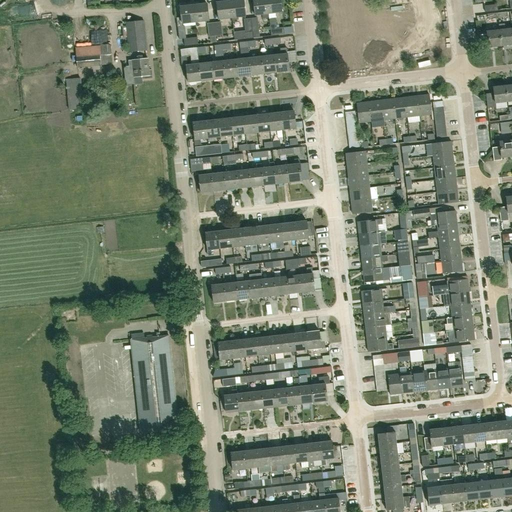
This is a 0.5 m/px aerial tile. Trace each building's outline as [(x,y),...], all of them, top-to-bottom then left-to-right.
[(238,16),(245,16),(243,0),(238,0),(230,1),(232,17),(231,17),(232,21),(238,20),(238,16)] [(269,17),(268,13),(266,0),(252,0),(255,14),(262,13),(262,18),(269,17)] [(266,0),(268,13),(282,11),(280,0),(266,0)] [(232,17),(230,1),(216,3),(218,19),(231,17),(232,17)] [(181,15),(181,17),(176,18),(177,27),(182,26),(182,24),(196,22),(194,6),(187,6),(185,4),(180,5),(178,7),(178,12),(181,15)] [(196,22),(209,20),(207,4),(194,6),(196,22)] [(483,13),(497,11),(496,5),(483,6),(483,13)] [(496,18),(496,13),(487,14),(488,19),(494,19),(495,26),(497,26),(496,18)] [(259,37),(259,31),(257,17),(250,18),(253,38),(259,37)] [(253,38),(250,18),(243,19),(244,26),(233,28),(235,40),(253,38)] [(129,52),(147,51),(143,21),(126,23),(129,52)] [(216,36),(222,35),(221,21),(214,22),(216,36)] [(209,37),(210,43),(216,43),(215,36),(216,36),(214,22),(207,23),(209,37)] [(504,24),(498,25),(499,29),(498,30),(499,46),(511,44),(510,28),(504,29),(504,24)] [(498,30),(491,30),(491,27),(486,27),(487,31),(485,31),(487,47),(499,46),(498,30)] [(101,28),(90,29),(91,43),(103,42),(101,28)] [(285,34),(284,28),(271,29),(271,36),(285,34)] [(185,46),(198,45),(198,37),(184,39),(185,46)] [(248,48),(247,42),(239,43),(240,53),(248,52),(248,48)] [(101,66),(112,64),(110,45),(86,47),(87,48),(76,49),(78,68),(101,66)] [(191,84),(195,84),(196,81),(201,80),(199,63),(197,52),(198,52),(197,47),(180,49),(181,56),(191,55),(192,64),(186,65),(188,82),(189,82),(191,84)] [(280,54),(274,54),(276,72),(289,70),(287,53),(286,48),(280,49),(280,54)] [(274,54),(262,56),(264,73),(276,72),(274,54)] [(262,56),(249,57),(251,75),(264,73),(262,56)] [(249,57),(237,59),(239,76),(251,75),(249,57)] [(152,70),(149,70),(148,58),(132,59),(132,60),(128,61),(129,67),(124,67),(125,85),(134,84),(134,77),(142,76),(142,79),(152,78),(152,70)] [(237,59),(224,60),(226,77),(239,76),(237,59)] [(224,60),(211,62),(214,79),(226,77),(224,60)] [(211,62),(199,63),(201,80),(214,79),(211,62)] [(80,79),(76,79),(66,80),(68,110),(76,109),(83,108),(80,79)] [(494,103),(506,102),(504,85),(492,87),(492,93),(484,94),(486,108),(494,107),(494,103)] [(418,116),(430,114),(428,95),(416,97),(418,116)] [(418,116),(416,97),(404,98),(406,117),(418,116)] [(406,117),(404,98),(392,99),(394,119),(406,117)] [(394,119),(392,99),(380,101),(382,120),(394,119)] [(382,120),(380,101),(368,102),(370,121),(382,120)] [(370,121),(368,102),(356,104),(358,123),(370,121)] [(281,111),(283,130),(296,128),(294,110),(281,111)] [(283,130),(281,111),(268,113),(271,131),(283,130)] [(271,131),(268,113),(256,114),(258,132),(271,131)] [(258,132),(256,114),(243,116),(245,134),(258,132)] [(245,134),(243,116),(231,117),(233,135),(245,134)] [(233,135),(231,117),(218,119),(220,137),(233,135)] [(220,137),(218,119),(206,120),(208,138),(220,137)] [(208,138),(206,120),(193,122),(195,146),(201,145),(200,139),(208,138)] [(498,142),(499,147),(491,148),(493,161),(500,160),(500,158),(511,156),(511,150),(511,140),(498,142)] [(432,156),(451,154),(450,142),(430,144),(432,156)] [(347,166),(366,163),(365,151),(345,153),(347,166)] [(451,154),(432,156),(433,168),(453,166),(451,154)] [(289,182),(302,181),(300,159),(294,159),(295,164),(287,165),(289,182)] [(269,167),(262,167),(264,185),(277,184),(275,166),(274,166),(274,162),(269,163),(269,167)] [(366,163),(347,166),(348,178),(368,175),(366,163)] [(256,168),(249,169),(252,187),(264,185),(262,167),(261,168),(261,164),(256,164),(256,168)] [(287,165),(275,166),(277,184),(289,182),(287,165)] [(453,166),(433,168),(435,180),(454,178),(453,166)] [(214,191),(211,169),(206,170),(207,174),(199,175),(201,193),(214,191)] [(211,169),(214,191),(226,190),(224,172),(212,173),(211,169)] [(249,169),(237,170),(239,188),(252,187),(249,169)] [(237,170),(224,172),(226,190),(239,188),(237,170)] [(368,175),(348,178),(349,190),(369,188),(368,175)] [(454,178),(435,180),(436,192),(455,190),(454,178)] [(369,188),(349,190),(351,202),(371,200),(369,188)] [(455,190),(436,192),(437,205),(457,202),(455,190)] [(511,195),(505,197),(506,207),(498,208),(500,221),(508,220),(507,213),(511,212),(511,226),(511,227),(511,195)] [(351,202),(351,205),(352,214),(372,212),(371,200),(351,202)] [(436,225),(456,223),(454,211),(441,213),(441,207),(424,209),(413,211),(404,212),(404,213),(406,229),(410,229),(410,228),(412,228),(412,224),(408,225),(408,221),(411,221),(411,219),(414,219),(425,217),(425,216),(429,216),(429,221),(436,221),(436,225)] [(357,222),(358,234),(378,232),(384,231),(383,219),(357,222)] [(296,240),(308,239),(306,221),(293,223),(296,240)] [(281,224),(283,242),(296,240),(293,223),(281,224)] [(427,233),(428,238),(457,235),(456,223),(436,225),(437,232),(427,233)] [(268,226),(271,243),(283,242),(281,224),(268,226)] [(256,227),(258,244),(271,243),(268,226),(256,227)] [(258,244),(256,227),(243,228),(245,246),(246,251),(251,251),(250,245),(258,244)] [(231,230),(233,247),(245,246),(243,228),(231,230)] [(407,235),(406,229),(401,229),(394,230),(395,240),(407,239),(407,235)] [(218,231),(220,249),(233,247),(231,230),(218,231)] [(213,255),(213,250),(220,249),(218,231),(205,233),(207,250),(208,255),(213,255)] [(379,244),(378,232),(358,234),(360,246),(379,244)] [(438,238),(439,249),(459,247),(457,235),(428,238),(428,239),(438,238)] [(396,243),(398,254),(409,253),(408,241),(396,243)] [(360,246),(361,258),(381,256),(379,244),(360,246)] [(511,251),(511,252),(511,245),(503,246),(504,254),(511,253),(511,251)] [(439,249),(440,262),(460,259),(459,247),(439,249)] [(399,266),(410,265),(409,253),(398,254),(399,266)] [(361,258),(362,270),(382,268),(381,262),(388,261),(387,255),(381,256),(361,258)] [(433,255),(416,256),(417,263),(434,262),(433,255)] [(462,272),(460,259),(440,262),(442,274),(462,272)] [(399,266),(401,281),(412,280),(410,265),(399,266)] [(383,281),(390,280),(389,275),(389,267),(382,268),(362,270),(364,283),(383,281)] [(307,268),(307,273),(300,274),(302,292),(315,291),(313,273),(312,273),(312,268),(307,268)] [(302,292),(300,274),(287,276),(289,294),(302,292)] [(289,294),(287,276),(275,277),(277,295),(289,294)] [(277,295),(275,277),(262,279),(264,297),(277,295)] [(264,297),(262,279),(250,280),(252,298),(264,297)] [(433,296),(449,294),(468,292),(466,279),(447,281),(447,285),(432,287),(433,296)] [(252,298),(250,280),(237,282),(239,300),(252,298)] [(239,300),(237,282),(225,283),(227,301),(239,300)] [(227,301),(225,283),(212,285),(214,303),(227,301)] [(404,299),(414,298),(412,283),(402,284),(404,299)] [(361,291),(362,304),(382,302),(380,289),(361,291)] [(468,292),(449,294),(450,306),(469,304),(468,292)] [(428,308),(426,296),(424,297),(419,297),(419,304),(420,309),(428,308)] [(383,307),(382,302),(362,304),(364,316),(389,313),(388,307),(383,307)] [(469,304),(450,306),(451,318),(471,315),(469,304)] [(364,316),(365,328),(385,325),(385,326),(391,325),(390,313),(389,313),(364,316)] [(471,315),(451,318),(446,319),(447,324),(452,324),(453,330),(472,328),(471,315)] [(428,333),(434,333),(432,320),(427,321),(427,320),(421,321),(423,333),(428,333)] [(365,328),(367,340),(386,338),(385,326),(385,325),(365,328)] [(453,330),(454,336),(448,337),(448,343),(474,340),(472,328),(453,330)] [(320,330),(307,332),(309,349),(326,347),(325,341),(321,342),(320,330)] [(307,332),(294,333),(296,351),(309,349),(307,332)] [(284,352),(296,351),(294,333),(281,335),(284,352)] [(418,334),(413,334),(413,339),(397,341),(398,349),(420,346),(418,334)] [(169,335),(152,337),(152,335),(146,336),(146,338),(130,340),(140,432),(162,430),(161,421),(178,419),(169,335)] [(281,335),(269,336),(271,354),(284,352),(281,335)] [(269,336),(256,338),(258,355),(271,354),(269,336)] [(246,357),(258,355),(256,338),(244,339),(246,357)] [(388,350),(394,349),(393,344),(387,345),(386,338),(367,340),(368,352),(388,350)] [(244,339),(231,341),(233,358),(246,357),(244,339)] [(220,359),(233,358),(231,341),(218,342),(220,359)] [(411,361),(410,357),(410,351),(397,352),(398,357),(399,362),(411,361)] [(450,388),(462,386),(459,362),(453,362),(454,367),(448,368),(450,388)] [(450,388),(448,368),(436,369),(438,389),(450,388)] [(438,389),(436,369),(424,371),(426,391),(438,389)] [(426,391),(424,371),(412,372),(414,392),(426,391)] [(414,392),(412,372),(400,374),(402,393),(414,392)] [(402,393),(400,374),(387,375),(390,395),(402,393)] [(235,377),(222,379),(223,387),(236,385),(235,377)] [(328,401),(326,384),(330,384),(329,377),(320,378),(320,384),(313,385),(315,403),(328,401)] [(293,379),(294,387),(288,388),(290,406),(302,404),(300,386),(299,386),(299,378),(293,379)] [(315,403),(313,385),(300,386),(302,404),(315,403)] [(290,406),(288,388),(275,389),(277,407),(290,406)] [(277,407),(275,389),(263,390),(265,409),(277,407)] [(240,412),(238,393),(237,393),(236,390),(231,390),(232,394),(224,395),(227,413),(240,412)] [(265,409),(263,390),(250,392),(252,410),(265,409)] [(252,410),(250,392),(238,393),(240,412),(252,410)] [(507,438),(505,421),(494,422),(496,439),(507,438)] [(496,439),(494,422),(484,423),(486,441),(496,439)] [(486,441),(484,423),(473,425),(475,442),(486,441)] [(475,442),(473,425),(462,426),(464,443),(475,442)] [(464,443),(462,426),(451,427),(453,444),(464,443)] [(453,444),(451,427),(440,428),(442,446),(453,444)] [(442,446),(440,428),(429,430),(430,437),(425,437),(426,450),(432,449),(432,447),(442,446)] [(377,434),(378,445),(396,443),(395,432),(377,434)] [(332,440),(319,442),(321,459),(334,458),(332,440)] [(307,443),(309,467),(314,466),(313,460),(321,459),(319,442),(307,443)] [(294,445),(296,462),(301,462),(302,468),(309,467),(307,443),(294,445)] [(398,454),(396,443),(378,445),(380,456),(398,454)] [(296,462),(294,445),(282,446),(284,464),(296,462)] [(282,446),(269,448),(271,465),(270,465),(271,472),(277,471),(276,465),(284,464),(282,446)] [(258,467),(270,465),(271,465),(269,448),(257,449),(258,467)] [(258,467),(257,449),(244,450),(246,468),(258,467)] [(246,468),(244,450),(231,452),(233,470),(246,468)] [(399,464),(398,454),(380,456),(381,467),(399,464)] [(422,467),(429,466),(428,455),(421,456),(422,467)] [(400,475),(399,464),(381,467),(382,477),(400,475)] [(400,476),(400,475),(382,477),(384,488),(402,486),(401,482),(404,482),(403,475),(400,476)] [(506,496),(504,479),(491,481),(493,498),(506,496)] [(493,498),(491,481),(478,482),(480,499),(493,498)] [(480,499),(478,482),(466,484),(468,501),(480,499)] [(307,493),(307,489),(306,483),(298,484),(299,490),(299,494),(307,493)] [(468,501),(466,484),(453,485),(455,502),(468,501)] [(455,502),(453,485),(440,487),(442,504),(455,502)] [(403,497),(402,486),(384,488),(385,499),(403,497)] [(442,504),(440,487),(427,488),(429,505),(442,504)] [(320,496),(320,500),(313,501),(314,511),(326,511),(325,499),(325,496),(320,496)] [(403,497),(385,499),(386,510),(404,508),(404,503),(407,503),(410,502),(409,496),(403,497)] [(325,499),(326,511),(339,511),(338,498),(325,499)] [(314,511),(313,501),(300,502),(301,511),(314,511)] [(301,511),(300,502),(288,504),(288,511),(301,511)]
